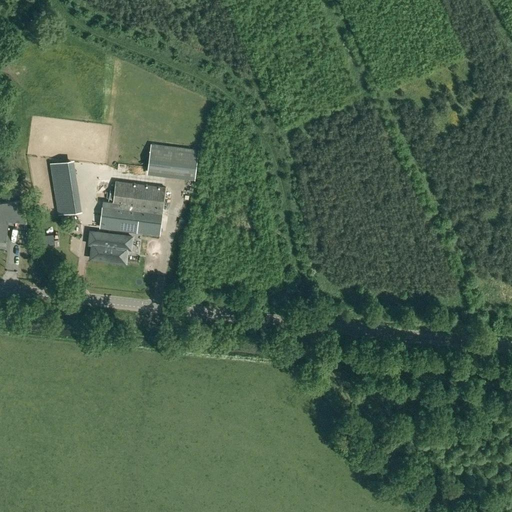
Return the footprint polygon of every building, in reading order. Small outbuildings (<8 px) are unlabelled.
[(152,143),(149,173),(178,177),(194,178),(198,148),(152,143)] [(66,161),(52,163),(60,213),(74,211),(66,161)] [(110,229),(125,231),(159,235),(162,213),(173,214),(177,188),(116,181),(110,229)] [(0,240),(6,242),(8,221),(27,223),(22,200),(0,203),(0,240)] [(90,258),(125,262),(127,248),(130,248),(132,236),(108,233),(91,231),(89,244),(92,244),(90,258)]
